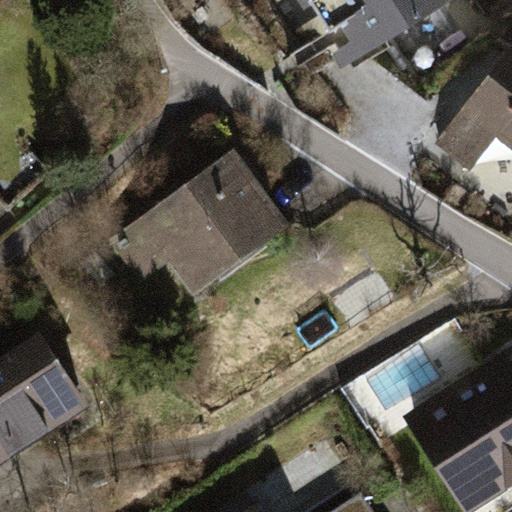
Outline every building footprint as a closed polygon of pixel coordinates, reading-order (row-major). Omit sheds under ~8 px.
[(297,0),(304,10),(313,4),(330,30),(341,22),(349,38),(331,51),(341,67),(444,0),(297,0)] [(511,41),(436,143),(472,170),(498,137),(511,147),(511,41)] [(236,145),(108,237),(139,278),(167,260),(193,294),(291,221),(236,145)] [(40,326),(0,352),(0,452),(86,395),(40,326)] [(511,345),(403,414),(466,511),(471,511),(511,487),(511,345)] [(372,511),(359,492),(328,511),(372,511)] [(265,511),(256,499),(236,511),(265,511)]
